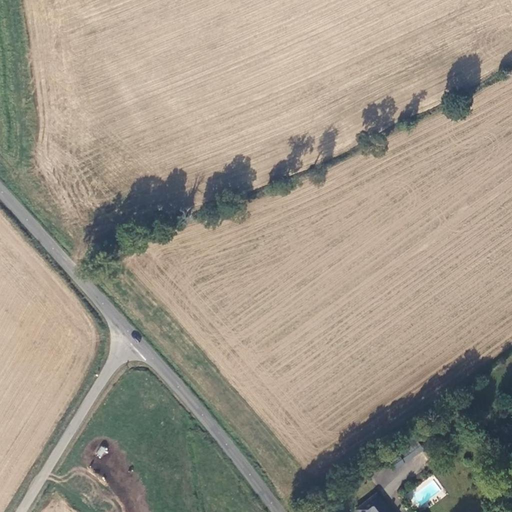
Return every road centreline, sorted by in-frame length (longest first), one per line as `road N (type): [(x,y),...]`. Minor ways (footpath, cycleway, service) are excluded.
road 1 (tertiary): [(135,338),(279,511)]
road 2 (unclassified): [(23,511),(135,338)]
road 3 (tertiary): [(0,189),(135,338)]
